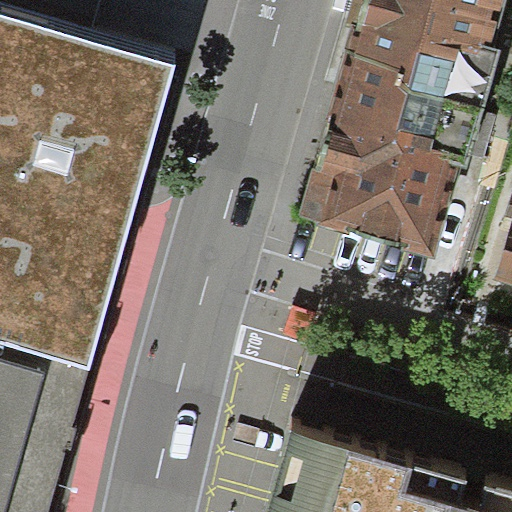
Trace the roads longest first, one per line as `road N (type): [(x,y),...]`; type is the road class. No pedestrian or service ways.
road 1 (residential): [(511,349),(211,254)]
road 2 (residential): [(211,254),(147,511)]
road 3 (residential): [(284,0),(211,254)]
